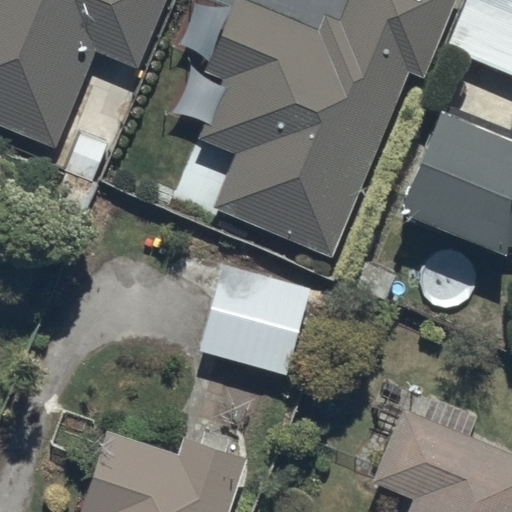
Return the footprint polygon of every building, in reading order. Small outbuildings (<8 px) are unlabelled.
[(0,0),(0,119),(53,141),(93,45),(135,62),(160,0),(0,0)] [(210,202),(330,251),(407,66),(421,72),(451,0),(342,0),(337,14),(323,8),(316,24),(259,0),(229,0),(202,66),(220,74),(196,132),(233,147),(210,202)] [(511,0),(461,0),(444,41),(511,69),(511,0)] [(511,243),(511,245),(511,273),(511,130),(436,100),(395,199),(502,243),(511,243)] [(92,172),(104,139),(78,129),(65,162),(92,172)] [(221,260),(197,345),(284,368),(308,283),(221,260)] [(511,511),(511,447),(400,402),(369,476),(411,493),(402,511),(511,511)] [(224,511),(244,452),(182,432),(176,449),(106,427),(79,509),(87,511),(224,511)]
